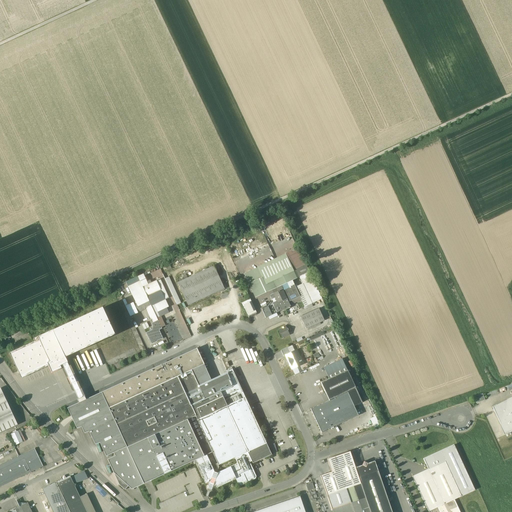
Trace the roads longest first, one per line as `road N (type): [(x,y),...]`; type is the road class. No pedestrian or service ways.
road 1 (track): [(0,331),(511,94)]
road 2 (unclassified): [(36,412),(214,330),(245,327),(257,333),(311,457)]
road 3 (unclassified): [(311,457),(461,415)]
road 4 (unclassified): [(36,412),(139,511)]
road 5 (unclassified): [(311,457),(299,478),(207,511)]
